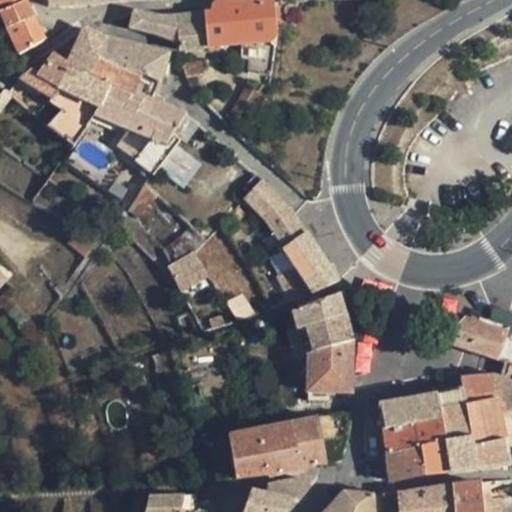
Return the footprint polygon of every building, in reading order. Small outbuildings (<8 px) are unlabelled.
[(35,19),(40,17),(34,5),(29,7),(25,0),(0,0),(0,13),(20,55),(45,41),(35,19)] [(240,72),(272,76),(276,48),(278,36),(275,0),(217,2),(216,3),(215,5),(214,6),(213,8),(213,12),(205,13),(208,48),(242,45),(242,58),(242,68),(240,72)] [(296,15),(297,13),(298,11),(298,10),(297,6),(295,5),(294,4),(292,4),(291,4),(289,5),(287,6),(286,7),(285,9),(285,10),(285,13),(286,14),(287,15),(288,16),(290,17),(292,17),(294,16),(296,15)] [(179,43),(180,51),(208,48),(205,13),(177,16),(164,17),(162,17),(152,15),(135,11),(130,27),(156,34),(179,43)] [(62,111),(48,127),(67,142),(73,146),(97,114),(111,82),(153,101),(156,94),(161,83),(100,60),(108,39),(85,29),(69,65),(58,87),(53,99),(50,104),(62,111)] [(121,42),(108,39),(100,60),(161,83),(169,54),(121,42)] [(20,79),(53,99),(58,87),(69,65),(53,54),(38,75),(32,70),(20,79)] [(205,75),(203,61),(182,64),(187,78),(205,75)] [(136,162),(154,176),(160,168),(176,149),(182,140),(186,144),(200,126),(186,115),(163,105),(166,99),(156,94),(153,101),(111,82),(97,114),(130,129),(117,145),(137,161),(136,162)] [(233,114),(251,125),(270,90),(263,86),(258,92),(248,86),(233,114)] [(0,110),(10,97),(4,91),(1,95),(0,96),(0,110)] [(196,163),(176,149),(160,168),(180,184),(196,163)] [(262,181),(256,175),(244,187),(250,193),(244,200),(245,202),(266,223),(286,204),(262,181)] [(137,218),(156,198),(146,187),(145,186),(131,208),(137,218)] [(293,212),(286,204),(266,223),(284,249),(306,232),(295,215),(293,212)] [(163,250),(170,266),(193,253),(204,243),(189,229),(177,240),(163,250)] [(86,255),(95,244),(78,231),(69,241),(86,255)] [(279,276),(292,303),(314,295),(339,282),(306,232),(284,249),(296,268),(279,276)] [(181,292),(195,284),(191,276),(203,268),(193,253),(170,266),(168,267),(181,292)] [(191,276),(195,284),(208,276),(203,268),(191,276)] [(291,312),(297,330),(297,331),(346,315),(340,294),(291,312)] [(238,322),(250,317),(241,299),(227,306),(233,314),(238,323),(238,322)] [(511,315),(494,310),(488,326),(508,334),(511,322),(511,315)] [(353,342),(346,315),(297,331),(297,330),(288,333),(291,345),(295,358),(308,354),(353,342)] [(468,319),(464,318),(455,328),(452,337),(450,344),(499,361),(508,334),(488,326),(479,323),(481,319),(469,315),(468,319)] [(213,330),(226,327),(223,316),(210,320),(213,330)] [(455,328),(446,325),(443,334),(448,336),(452,337),(455,328)] [(452,337),(448,336),(443,334),(440,340),(450,344),(452,337)] [(499,361),(511,365),(511,335),(508,334),(499,361)] [(308,393),(353,394),(353,342),(308,354),(308,393)] [(279,348),(283,361),(295,358),(291,345),(279,348)] [(511,383),(492,376),(497,400),(505,437),(511,435),(511,383)] [(195,401),(201,399),(198,385),(184,388),(189,403),(195,401)] [(463,390),(451,393),(459,440),(472,437),(466,406),(463,390)] [(377,429),(378,432),(384,430),(443,420),(446,442),(459,440),(451,393),(438,395),(421,398),(380,405),(381,408),(372,410),(372,411),(377,429)] [(466,406),(472,437),(474,447),(506,440),(510,455),(511,454),(511,435),(505,437),(497,400),(466,406)] [(324,444),(350,439),(351,435),(351,431),(352,426),(352,420),(352,415),(351,411),(318,416),(291,422),(302,470),(328,464),(324,444)] [(384,430),(385,437),(418,431),(421,448),(426,476),(452,473),(446,442),(443,420),(384,430)] [(291,422),(229,434),(237,479),(268,475),(269,478),(302,470),(291,422)] [(386,447),(387,455),(421,448),(418,431),(385,437),(386,447)] [(214,437),(222,480),(237,479),(229,434),(214,437)] [(452,473),(478,469),(474,447),(472,437),(459,440),(446,442),(452,473)] [(484,469),(511,467),(511,466),(510,455),(506,440),(474,447),(478,469),(484,468),(484,469)] [(390,480),(390,482),(426,476),(421,448),(387,455),(377,457),(380,481),(390,480)] [(380,481),(377,457),(370,458),(378,481),(380,481)] [(287,511),(292,502),(296,504),(297,504),(299,503),(301,500),(311,486),(311,482),(309,480),(307,480),(286,482),(267,486),(266,494),(252,492),(244,511),(287,511)] [(483,511),(481,482),(452,486),(454,511),(483,511)] [(399,511),(454,511),(452,486),(397,495),(399,511)] [(244,511),(252,492),(227,493),(223,511),(244,511)] [(383,511),(382,494),(344,492),(329,492),(312,511),(383,511)] [(194,511),(196,496),(185,496),(149,498),(146,511),(185,511),(186,510),(194,511)]
